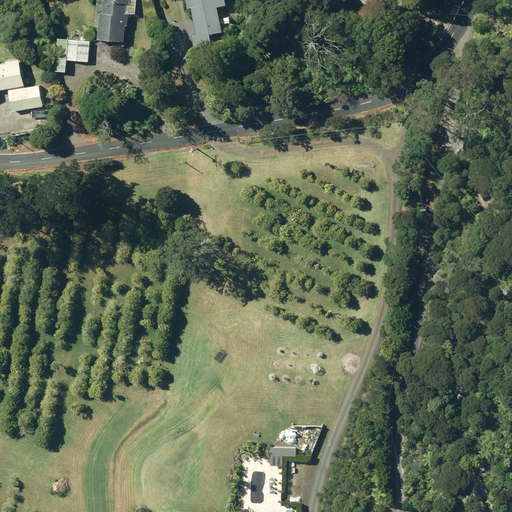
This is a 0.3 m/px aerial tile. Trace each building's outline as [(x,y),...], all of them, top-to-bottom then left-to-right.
[(104,0),(103,16),(101,15),(98,39),(123,42),(124,28),(126,28),(128,0),(104,0)] [(185,0),(187,9),(191,8),(192,10),(196,36),(192,37),(194,48),(222,43),(216,8),(225,6),(223,0),(185,0)] [(88,43),(67,42),(65,60),(87,61),(88,43)] [(18,63),(0,66),(0,90),(22,87),(18,63)] [(7,91),(11,113),(43,108),(39,86),(24,89),(7,91)] [(272,465),(284,465),(284,455),(297,455),(297,448),(273,447),(272,465)] [(298,461),(291,460),(290,483),(296,483),(298,461)]
